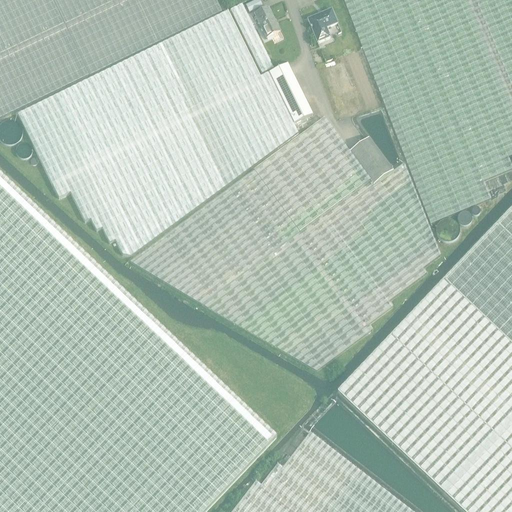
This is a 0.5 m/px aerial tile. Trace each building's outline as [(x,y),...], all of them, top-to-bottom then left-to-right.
[(222,12),(215,0),(0,0),(0,120),(101,71),(222,12)] [(263,7),(259,0),(257,0),(245,6),(249,13),(263,7)] [(511,0),(342,0),(383,105),(383,106),(404,160),(429,226),(457,214),(490,200),(483,182),(493,179),(511,170),(511,169),(508,158),(511,156),(511,0)] [(242,5),(230,11),(262,75),(274,69),(242,5)] [(265,38),(278,32),(267,9),(254,15),(265,38)] [(325,29),(337,24),(330,10),(307,20),(317,43),(329,38),(325,29)] [(223,15),(18,116),(49,182),(57,198),(68,192),(85,224),(91,221),(96,232),(102,229),(109,245),(115,243),(123,258),(130,258),(217,193),(298,134),(294,125),(270,73),(260,78),(228,12),(223,15)] [(287,65),(274,71),(270,73),(294,125),(312,116),(287,65)] [(311,92),(303,96),(310,110),(317,106),(311,92)] [(402,164),(392,172),(373,187),(348,154),(323,119),(237,184),(149,249),(129,264),(187,299),(237,328),(279,353),(315,374),(332,362),(372,332),(369,328),(368,327),(392,309),(388,303),(426,275),(422,270),(439,257),(420,208),(402,164)] [(368,139),(348,154),(373,187),(392,172),(368,139)] [(0,173),(0,511),(207,511),(278,438),(0,173)] [(511,511),(511,210),(338,394),(462,511),(511,511)] [(456,232),(456,230),(455,227),(454,226),(453,224),(449,221),(445,220),(443,220),(440,221),(438,222),(436,223),(434,227),(433,229),(433,231),(433,233),(434,236),(435,238),(436,240),(439,242),(441,243),(443,243),(446,243),(449,242),(452,240),(454,238),(455,237),(455,235),(456,232)] [(409,511),(310,435),(282,470),(277,466),(260,488),(255,484),(233,511),(409,511)]
